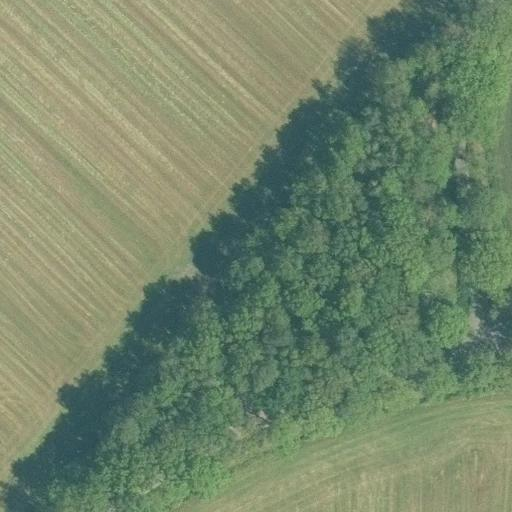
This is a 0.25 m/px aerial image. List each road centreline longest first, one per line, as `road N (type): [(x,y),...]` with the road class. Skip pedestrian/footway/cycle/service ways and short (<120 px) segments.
road 1 (tertiary): [(109,511),(195,455),(291,409),(483,355)]
road 2 (unclassified): [(483,355),(456,116),(466,58),(496,0)]
